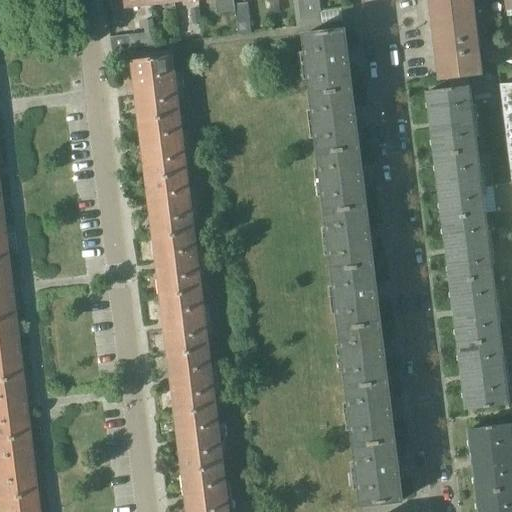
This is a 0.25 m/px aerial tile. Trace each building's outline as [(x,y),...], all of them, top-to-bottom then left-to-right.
[(235,12),(234,4),(233,0),(216,0),(218,14),(235,12)] [(281,13),(279,0),(269,0),(271,14),(281,13)] [(323,25),(321,11),(319,0),(293,0),(297,28),(323,25)] [(473,2),(429,7),(434,45),(433,45),(434,56),(435,56),(438,80),(482,75),(473,2)] [(248,3),(234,4),(235,12),(239,35),(252,34),(248,3)] [(200,9),(190,10),(192,23),(202,23),(200,9)] [(178,26),(176,12),(167,13),(168,27),(178,26)] [(145,33),(130,35),(131,48),(156,45),(152,20),(144,21),(145,33)] [(312,93),(352,88),(345,30),(305,35),(312,93)] [(131,48),(130,35),(108,38),(110,51),(131,48)] [(139,116),(179,111),(172,51),(140,55),(141,60),(132,61),(139,116)] [(448,80),(449,88),(468,86),(467,78),(448,80)] [(511,82),(500,83),(511,180),(511,82)] [(436,157),(476,152),(468,86),(428,91),(432,123),(436,157)] [(359,147),(352,88),(312,93),(319,152),(359,147)] [(179,111),(139,116),(146,176),(186,171),(179,111)] [(366,206),(359,147),(319,152),(326,210),(366,206)] [(484,215),(476,152),(436,157),(444,220),(484,215)] [(194,231),(186,171),(146,176),(153,236),(194,231)] [(366,206),(326,210),(333,269),(373,264),(366,206)] [(492,277),(484,215),(444,220),(452,282),(492,277)] [(201,291),(194,231),(153,236),(161,296),(201,291)] [(5,256),(0,256),(0,320),(13,319),(5,256)] [(373,264),(333,269),(341,328),(381,323),(373,264)] [(500,342),(492,277),(452,282),(460,347),(500,342)] [(201,291),(161,296),(168,354),(208,349),(201,291)] [(0,380),(20,378),(13,319),(0,320),(0,380)] [(388,382),(381,323),(341,328),(348,387),(388,382)] [(508,405),(500,342),(460,347),(468,410),(508,405)] [(208,349),(168,354),(175,413),(215,408),(208,349)] [(20,378),(0,380),(0,439),(27,436),(20,378)] [(388,382),(348,387),(355,445),(395,440),(388,382)] [(223,467),(215,408),(175,413),(182,472),(223,467)] [(478,495),(511,491),(511,443),(510,424),(470,429),(478,495)] [(27,436),(0,439),(0,498),(35,494),(27,436)] [(402,500),(397,457),(395,440),(355,445),(362,505),(402,500)] [(228,511),(223,467),(182,472),(187,511),(228,511)] [(511,511),(511,491),(478,495),(480,511),(511,511)] [(36,511),(35,494),(0,498),(0,511),(36,511)]
